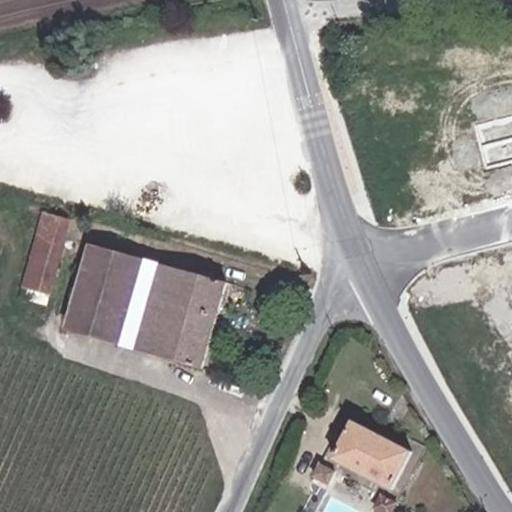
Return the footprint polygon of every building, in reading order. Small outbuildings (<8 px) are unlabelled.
[(30,298),(49,304),(72,221),(43,212),(23,287),(32,289),(30,298)] [(92,245),(68,331),(203,368),(227,282),(92,245)] [(334,460),(392,490),(412,452),(354,422),(334,460)] [(311,476),(328,484),(333,474),(317,465),(311,476)] [(375,509),(380,511),(393,511),(396,507),(380,498),(375,509)]
